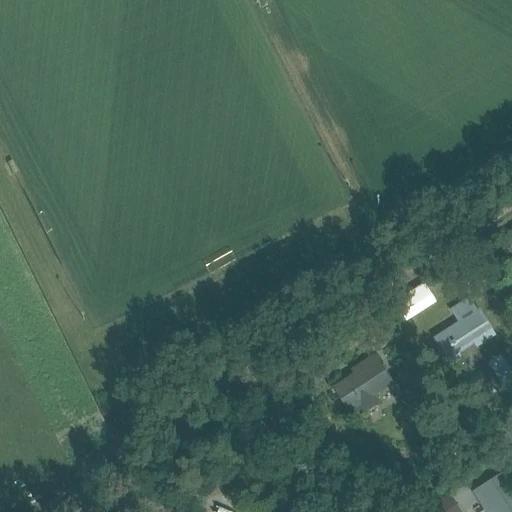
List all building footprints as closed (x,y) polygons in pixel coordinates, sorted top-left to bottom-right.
[(511,232),(501,240),(509,252),(511,249),(511,232)] [(403,297),(394,303),(406,321),(415,316),(403,297)] [(460,324),(435,341),(440,348),(451,365),(460,359),(467,370),(482,361),(474,349),(495,336),(484,320),(479,312),(477,313),(469,300),(452,311),(460,324)] [(411,348),(403,353),(409,363),(418,358),(411,348)] [(467,370),(461,374),(466,382),(472,378),(488,402),(511,386),(511,375),(499,356),(485,366),(482,361),(467,370)] [(393,385),(382,368),(378,362),(373,365),(369,359),(350,371),(354,377),(334,390),(338,397),(349,413),(360,407),(365,414),(379,405),(374,398),(393,385)] [(287,376),(307,401),(322,383),(301,365),(287,376)] [(443,431),(424,443),(439,466),(458,453),(443,431)] [(511,511),(511,487),(504,475),(474,494),(485,510),(485,511),(511,511)] [(426,511),(459,511),(450,497),(426,511)]
